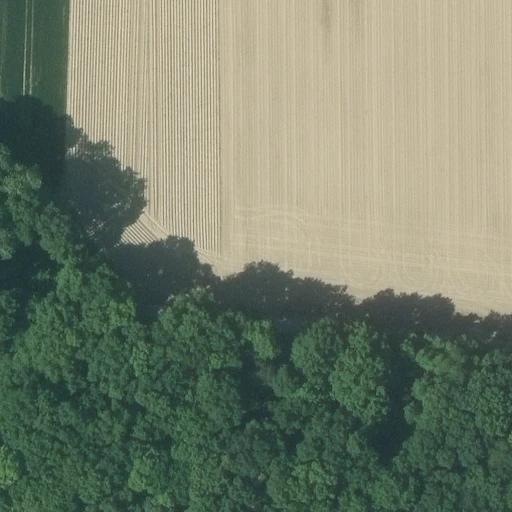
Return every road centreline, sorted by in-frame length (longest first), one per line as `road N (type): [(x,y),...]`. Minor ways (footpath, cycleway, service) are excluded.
road 1 (track): [(0,296),(199,313),(511,356)]
road 2 (track): [(0,167),(44,205),(132,309)]
